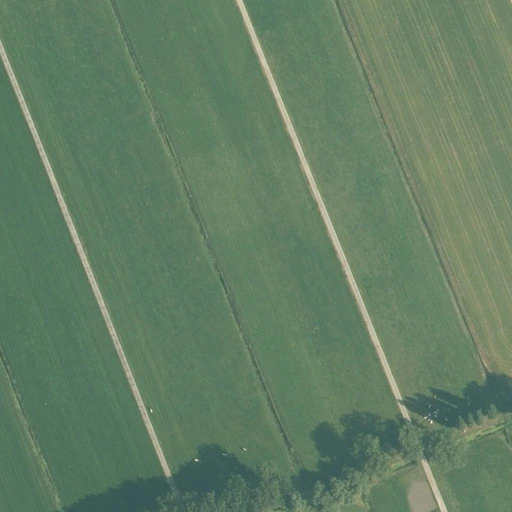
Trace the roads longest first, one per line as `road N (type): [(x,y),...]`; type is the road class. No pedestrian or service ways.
road 1 (track): [(443,511),(238,0)]
road 2 (track): [(184,511),(0,46)]
road 3 (track): [(511,415),(248,511)]
